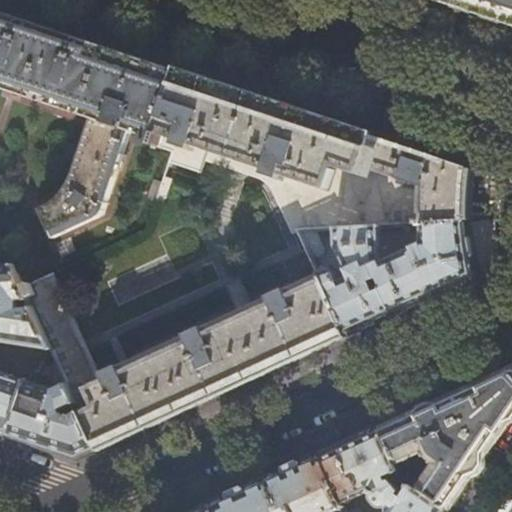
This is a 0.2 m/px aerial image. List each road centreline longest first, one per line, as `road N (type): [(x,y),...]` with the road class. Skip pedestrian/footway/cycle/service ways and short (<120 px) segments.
road 1 (tertiary): [(511,312),(108,498)]
road 2 (tertiary): [(511,128),(301,60)]
road 3 (tertiary): [(301,60),(117,0)]
